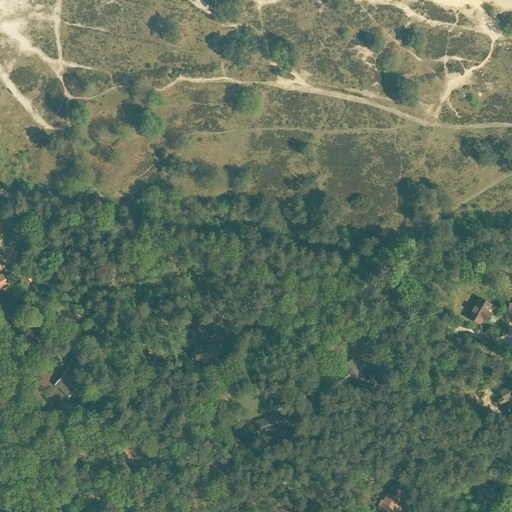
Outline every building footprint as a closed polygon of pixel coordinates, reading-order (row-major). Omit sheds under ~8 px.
[(0,274),(0,288),(8,284),(4,276),(2,277),(0,274)] [(486,312),(488,309),(492,303),(483,297),(479,303),(470,318),(479,323),(482,318),(485,320),(489,314),(486,312)] [(218,346),(196,350),(196,353),(191,353),(193,361),(197,360),(198,362),(220,358),(218,346)] [(148,357),(158,358),(159,350),(149,348),(148,357)] [(63,365),(61,355),(53,357),(55,367),(63,365)] [(352,384),(365,373),(353,360),(340,371),(342,372),(338,376),(347,386),(351,383),(352,384)] [(69,368),(64,374),(55,384),(69,397),(78,386),(71,380),(76,375),(69,368)] [(500,404),(511,397),(511,383),(500,390),(503,396),(497,399),(500,404)] [(258,422),(259,423),(262,432),(276,428),(275,426),(281,424),(282,424),(279,417),(278,418),(277,416),(258,422)] [(480,475),(475,482),(484,488),(486,489),(491,482),(480,475)] [(478,486),(474,498),(485,502),(490,490),(486,489),(484,488),(478,486)] [(387,495),(384,502),(381,501),(379,508),(388,511),(398,511),(403,501),(398,499),(401,492),(397,490),(393,498),(387,495)]
